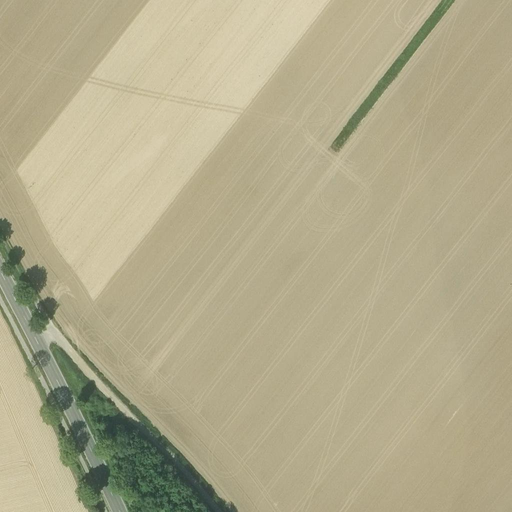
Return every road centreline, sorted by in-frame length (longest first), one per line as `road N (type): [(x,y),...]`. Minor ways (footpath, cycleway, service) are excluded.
road 1 (track): [(217,511),(55,334),(0,228)]
road 2 (tertiary): [(120,511),(0,271)]
road 3 (track): [(367,124),(456,0)]
